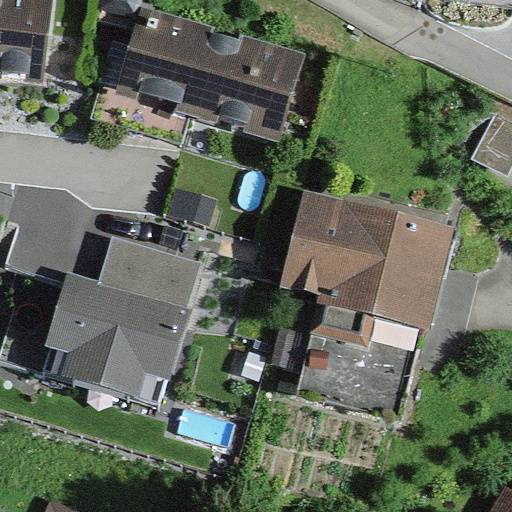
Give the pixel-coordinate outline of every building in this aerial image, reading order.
[(55,0),(0,0),(0,85),(44,91),(55,0)] [(308,64),(144,13),(117,99),(281,150),(308,64)] [(511,125),(494,116),(485,170),(511,198),(511,125)] [(456,241),(308,201),(278,309),(427,350),(456,241)] [(200,270),(110,245),(98,290),(71,282),(42,381),(159,414),(200,270)] [(511,511),(511,496),(504,492),(492,511),(511,511)]
